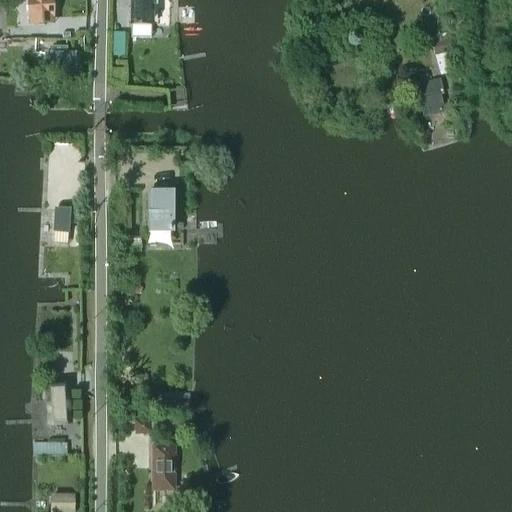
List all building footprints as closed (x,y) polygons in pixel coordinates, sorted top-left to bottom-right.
[(27,0),(29,24),(29,26),(52,24),(52,22),(50,0),(27,0)] [(130,0),(130,39),(150,39),(150,0),(130,0)] [(431,45),(434,55),(453,51),(449,34),(437,36),(439,43),(431,45)] [(112,35),(112,54),(123,55),(124,35),(112,35)] [(45,54),(44,70),(73,71),(74,55),(65,55),(66,49),(51,48),(51,53),(50,53),(50,54),(45,54)] [(436,58),(441,76),(452,73),(447,54),(436,58)] [(113,70),(113,81),(123,81),(123,70),(113,70)] [(442,95),(439,82),(408,89),(408,93),(413,92),(416,105),(420,104),(423,118),(443,114),(439,96),(442,95)] [(149,232),(169,232),(169,191),(149,191),(149,232)] [(54,211),(53,233),(67,234),(68,224),(78,225),(79,212),(69,212),(54,211)] [(67,390),(47,391),(50,428),(69,427),(67,390)] [(134,421),(134,435),(150,435),(150,434),(179,431),(178,419),(150,421),(134,421)] [(172,490),(172,449),(154,449),(154,490),(172,490)] [(51,497),(50,511),(72,511),(73,497),(51,497)]
